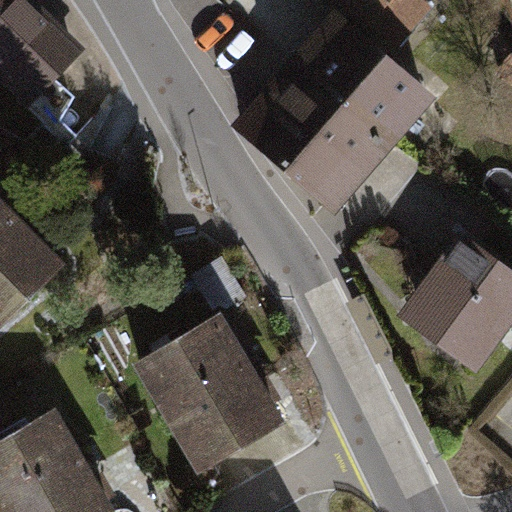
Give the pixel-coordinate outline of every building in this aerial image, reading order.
[(83,58),(26,0),(19,0),(0,18),(0,85),(27,113),(83,58)] [(321,0),(331,8),(335,2),(391,51),(432,4),(428,0),(321,0)] [(391,51),(335,2),(331,8),(232,122),(335,210),(401,133),(411,142),(441,107),(432,99),(438,91),(391,51)] [(0,334),(59,277),(0,216),(0,334)] [(511,324),(511,290),(451,244),(397,316),(475,374),(511,324)] [(217,325),(143,372),(208,474),(282,426),(217,325)] [(104,511),(51,424),(0,454),(0,503),(5,511),(104,511)]
